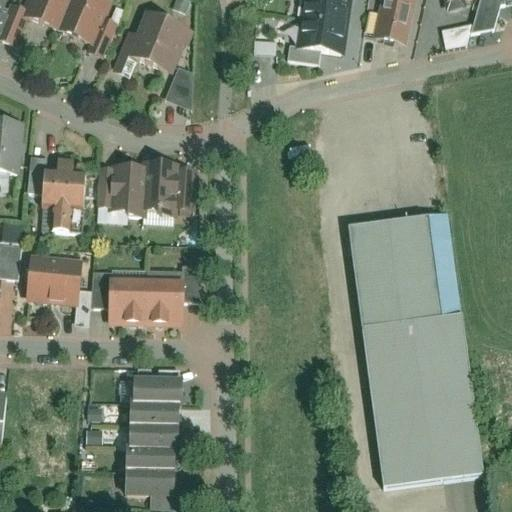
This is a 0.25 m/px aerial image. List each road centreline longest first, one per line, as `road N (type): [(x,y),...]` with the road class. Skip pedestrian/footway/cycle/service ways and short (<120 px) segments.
road 1 (residential): [(511,52),(289,101),(228,144)]
road 2 (residential): [(0,75),(157,148),(228,144)]
road 3 (residential): [(230,351),(0,346)]
road 4 (residential): [(228,144),(230,351)]
road 5 (residential): [(230,351),(229,511)]
